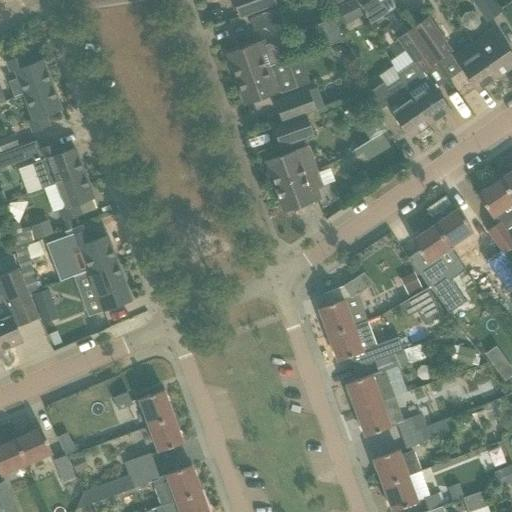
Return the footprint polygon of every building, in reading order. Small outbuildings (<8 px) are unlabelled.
[(231,0),(238,16),(273,3),(272,0),(231,0)] [(340,27),(363,16),(355,0),(353,0),(332,11),(340,27)] [(379,5),(375,0),(355,0),(365,14),(379,5)] [(473,0),(489,22),(501,13),(491,0),(473,0)] [(260,14),(249,18),(253,31),(265,27),(260,14)] [(314,26),(322,48),(342,41),(334,19),(314,26)] [(413,29),(435,62),(450,52),(427,19),(413,29)] [(448,80),(412,29),(398,39),(414,61),(422,71),(423,71),(426,76),(435,89),(448,80)] [(474,44),(496,77),(511,66),(511,55),(494,29),(474,44)] [(226,54),(236,79),(264,69),(276,65),(280,64),(275,49),(268,45),(264,46),(262,41),(226,54)] [(453,58),(475,91),(496,77),(474,44),(453,58)] [(8,82),(13,97),(23,94),(24,95),(51,85),(42,60),(26,66),(22,56),(7,62),(10,72),(15,71),(18,79),(8,82)] [(422,71),(414,61),(396,74),(400,81),(403,86),(403,87),(428,124),(449,110),(426,77),(422,71)] [(236,79),(245,105),(294,87),(288,68),(285,62),(280,64),(276,65),(264,69),(236,79)] [(386,106),(408,138),(428,124),(403,87),(400,81),(387,90),(382,83),(370,91),(376,103),(380,110),(386,106)] [(28,122),(32,133),(48,126),(45,117),(61,111),(51,85),(24,95),(33,120),(28,122)] [(281,124),(306,115),(315,112),(307,89),(273,101),(281,124)] [(272,127),(279,148),(313,136),(306,115),(281,124),(272,127)] [(0,139),(0,153),(19,147),(14,134),(0,139)] [(363,154),(367,160),(390,147),(382,134),(354,151),(358,157),(363,154)] [(35,142),(0,154),(0,169),(31,158),(33,163),(42,160),(38,150),(35,142)] [(31,165),(40,190),(55,183),(56,185),(84,174),(74,148),(58,154),(55,144),(38,150),(42,160),(33,163),(34,164),(31,165)] [(265,161),(274,187),(316,172),(306,147),(265,161)] [(511,171),(499,180),(511,199),(511,171)] [(274,187),(284,213),(320,200),(316,188),(321,187),(316,172),(274,187)] [(60,210),(65,221),(80,215),(77,205),(93,199),(84,174),(56,185),(65,208),(60,210)] [(511,225),(511,199),(499,180),(477,196),(496,225),(487,231),(503,254),(511,247),(511,238),(506,230),(511,225)] [(8,225),(15,248),(26,244),(26,246),(34,244),(29,227),(22,229),(20,225),(18,223),(28,202),(10,203),(7,210),(18,223),(8,225)] [(456,210),(434,226),(449,248),(472,232),(456,210)] [(0,214),(0,229),(3,231),(9,220),(0,214)] [(47,220),(30,227),(35,240),(52,233),(47,220)] [(412,258),(411,259),(422,276),(429,287),(431,286),(432,287),(449,314),(466,302),(451,280),(465,270),(450,249),(434,226),(411,242),(419,253),(412,258)] [(71,250),(79,274),(88,271),(116,261),(106,235),(90,241),(87,231),(71,238),(75,249),(71,250)] [(20,267),(28,293),(39,290),(26,246),(26,244),(15,248),(21,267),(20,267)] [(511,268),(500,251),(486,260),(506,289),(511,285),(511,268)] [(88,271),(103,312),(130,302),(116,261),(88,271)] [(0,350),(22,341),(16,328),(38,318),(28,293),(20,267),(0,275),(0,350)] [(413,272),(400,279),(408,296),(421,290),(413,272)] [(318,309),(328,335),(366,321),(368,321),(358,294),(371,285),(363,273),(343,287),(350,297),(318,309)] [(417,312),(425,326),(444,315),(427,288),(399,305),(406,318),(417,312)] [(48,289),(32,294),(41,324),(43,323),(58,318),(48,290),(48,289)] [(399,338),(375,346),(373,341),(366,321),(328,335),(337,362),(370,349),(374,361),(404,350),(399,338)] [(459,346),(455,362),(471,365),(475,350),(459,346)] [(345,384),(355,410),(379,402),(393,397),(384,372),(408,363),(404,350),(374,361),(379,373),(370,376),(345,384)] [(508,365),(497,372),(504,382),(511,375),(511,369),(508,365)] [(163,391),(138,400),(148,426),(173,417),(163,391)] [(126,392),(113,398),(119,411),(132,405),(126,392)] [(355,410),(364,436),(389,428),(379,402),(355,410)] [(483,410),(488,422),(499,417),(495,405),(483,410)] [(148,427),(157,452),(182,443),(173,417),(148,426),(148,427)] [(397,424),(402,436),(416,431),(411,418),(397,424)] [(402,436),(407,449),(421,444),(420,443),(449,431),(444,420),(416,431),(402,436)] [(15,439),(25,464),(51,453),(40,429),(15,439)] [(57,437),(65,456),(76,452),(67,433),(57,437)] [(0,445),(0,474),(25,464),(15,439),(0,445)] [(382,486),(407,477),(421,472),(414,452),(399,457),(397,451),(372,460),(382,486)] [(150,454),(125,463),(129,475),(154,466),(150,454)] [(53,461),(63,483),(75,478),(65,456),(53,461)] [(82,456),(70,461),(75,474),(88,468),(82,456)] [(511,464),(494,473),(501,488),(511,482),(511,464)] [(154,466),(129,475),(134,489),(152,482),(159,479),(159,478),(154,466)] [(161,506),(161,507),(200,492),(190,466),(159,478),(159,479),(152,482),(161,506)] [(407,477),(382,486),(392,511),(416,502),(423,500),(430,497),(420,472),(407,477)] [(75,511),(134,489),(129,475),(81,492),(75,511)] [(17,511),(5,482),(0,484),(0,503),(3,511),(17,511)] [(459,484),(448,488),(453,503),(463,499),(464,498),(459,484)] [(207,511),(200,492),(161,507),(161,506),(155,508),(156,511),(207,511)] [(463,499),(468,511),(471,511),(488,506),(483,492),(464,498),(463,499)] [(424,500),(428,511),(443,506),(438,494),(424,500)]
